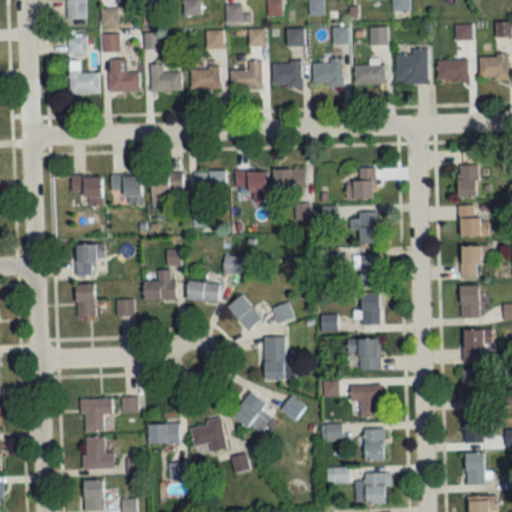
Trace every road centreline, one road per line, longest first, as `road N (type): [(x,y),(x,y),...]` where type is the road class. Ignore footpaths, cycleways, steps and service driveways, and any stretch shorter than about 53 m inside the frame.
road 1 (residential): [(40,511),(24,0)]
road 2 (residential): [(31,137),(499,125)]
road 3 (residential): [(422,511),(415,129)]
road 4 (residential): [(35,360),(170,355),(193,336),(212,346),(216,360),(198,382),(177,376),(170,355)]
